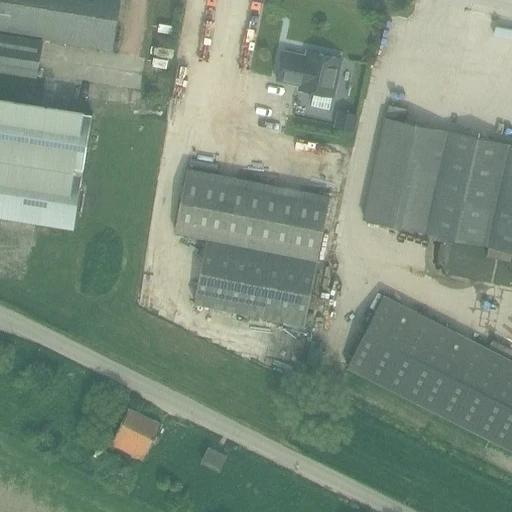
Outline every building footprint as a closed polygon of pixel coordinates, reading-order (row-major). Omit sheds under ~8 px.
[(0,0),(0,31),(45,39),(113,51),(121,0),(0,0)] [(0,70),(39,77),(45,39),(0,31),(0,70)] [(284,52),(278,80),(301,85),(300,89),(318,93),(317,98),(330,101),(331,96),(333,96),(342,59),(314,53),(313,57),(307,55),(307,58),(284,52)] [(95,114),(0,98),(0,216),(76,228),(95,114)] [(511,144),(447,131),(407,123),(410,110),(389,106),(365,219),(448,237),(447,238),(511,251),(511,144)] [(338,112),(335,129),(355,132),(358,116),(338,112)] [(317,260),(320,261),(332,197),(188,169),(176,232),(208,239),(195,305),(304,326),(317,260)] [(346,368),(511,450),(511,360),(382,296),(346,368)] [(130,408),(112,444),(144,460),(163,424),(130,408)] [(229,456),(227,455),(210,446),(201,462),(220,472),(229,456)] [(95,456),(122,471),(127,462),(99,448),(95,456)]
